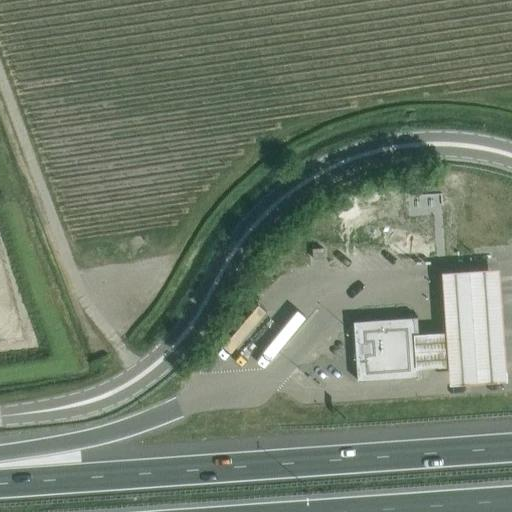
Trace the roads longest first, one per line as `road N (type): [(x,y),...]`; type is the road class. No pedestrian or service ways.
road 1 (unclassified): [(0,426),(89,415),(154,377),(193,339),(247,244),(328,180),(421,154),(511,167)]
road 2 (motorway): [(511,447),(0,483)]
road 3 (motorway): [(178,407),(139,430),(0,456)]
road 4 (motorway): [(348,511),(511,500)]
